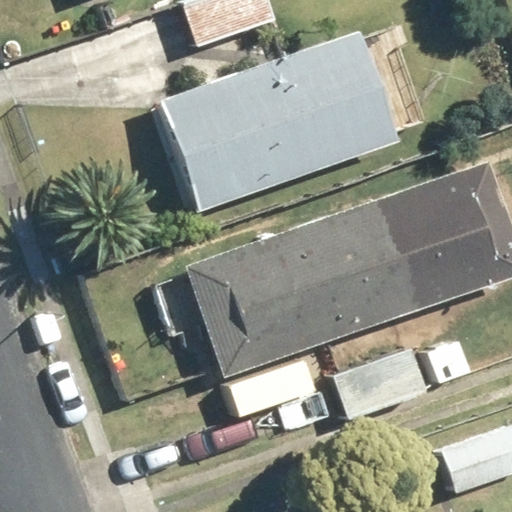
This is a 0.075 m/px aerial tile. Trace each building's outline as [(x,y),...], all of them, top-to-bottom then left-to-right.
[(182,0),(195,40),(276,16),(270,0),(182,0)] [(137,111),(174,216),(368,149),(332,44),(137,111)] [(167,276),(207,385),(490,282),(450,173),(167,276)] [(389,356),(318,381),(333,425),(405,399),(389,356)] [(130,442),(141,478),(214,455),(203,419),(130,442)] [(511,438),(508,427),(424,456),(439,498),(511,472),(511,438)]
